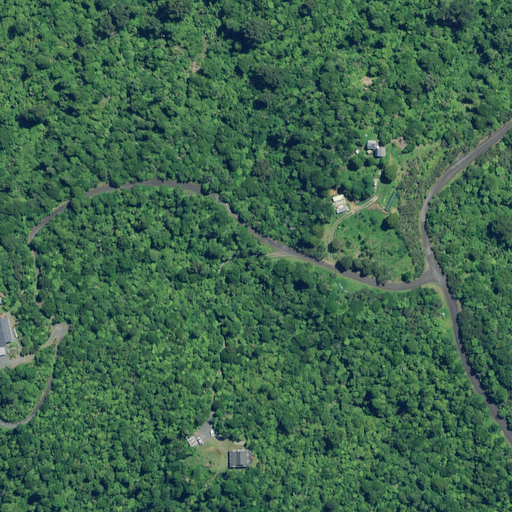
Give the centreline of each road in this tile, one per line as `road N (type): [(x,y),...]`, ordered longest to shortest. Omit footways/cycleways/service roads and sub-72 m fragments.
road 1 (unknown): [(433,283),(401,296),(349,281),(287,253),(194,192),(153,187),(90,196),(38,226),(31,245),(40,296)]
road 2 (unclassified): [(511,124),(441,187),(424,258),(485,402),(511,427)]
